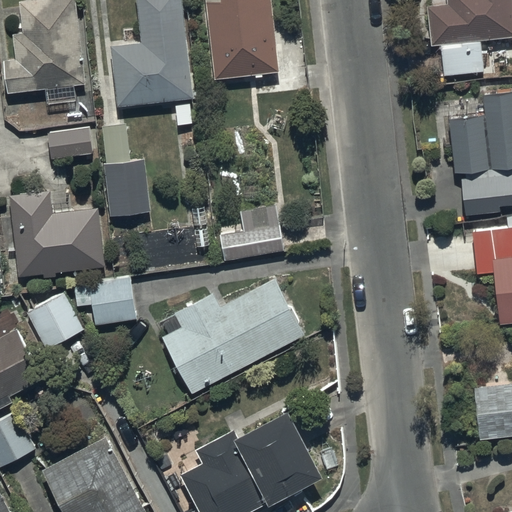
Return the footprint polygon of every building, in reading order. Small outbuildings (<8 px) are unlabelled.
[(13,50),(3,51),(7,85),(44,81),(46,97),(75,94),(73,76),(84,75),(75,0),(18,0),(22,26),(11,27),(13,50)] [(137,0),(141,33),(111,37),(118,98),(195,89),(184,0),(137,0)] [(206,0),(215,72),(278,65),(270,0),(206,0)] [(511,0),(426,0),(430,36),(441,35),(444,68),(482,65),(479,32),(511,29),(511,0)] [(485,107),(448,110),(454,164),(511,157),(511,79),(482,83),(485,107)] [(128,117),(101,119),(109,209),(149,205),(145,152),(131,153),(128,117)] [(89,121),(49,126),(52,152),(92,147),(89,121)] [(511,164),(461,170),(465,206),(501,202),(500,194),(511,192),(511,164)] [(50,183),(9,189),(20,268),(41,265),(42,271),(57,269),(56,265),(106,258),(98,201),(53,207),(50,183)] [(243,224),(220,228),(224,253),(284,243),(277,199),(239,205),(243,224)] [(508,220),(473,224),(477,266),(494,264),(499,314),(511,313),(511,207),(507,208),(508,220)] [(193,229),(145,232),(148,269),(175,267),(175,263),(195,262),(193,229)] [(192,386),(305,325),(274,267),(220,296),(213,283),(173,305),(175,309),(163,316),(167,323),(160,327),(192,386)] [(93,299),(95,318),(136,313),(130,271),(87,277),(88,282),(75,284),(78,301),(93,299)] [(45,340),(82,322),(65,287),(28,305),(45,340)] [(0,399),(12,393),(9,388),(42,371),(15,319),(0,326),(0,399)] [(511,375),(474,378),(477,432),(511,427),(511,375)] [(232,511),(323,462),(286,395),(197,443),(203,454),(179,467),(203,511),(232,511)] [(0,412),(0,458),(36,442),(18,404),(0,412)] [(151,511),(108,427),(42,460),(68,511),(151,511)] [(0,511),(14,511),(0,483),(0,511)]
